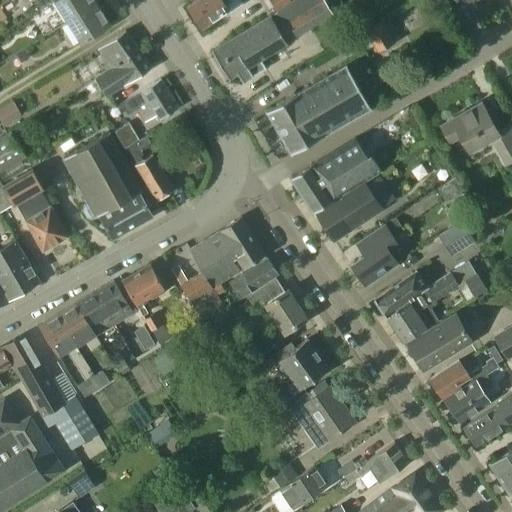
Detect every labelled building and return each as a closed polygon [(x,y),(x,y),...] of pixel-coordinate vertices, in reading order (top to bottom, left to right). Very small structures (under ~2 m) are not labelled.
[(55,0),(69,20),(97,2),(96,0),(55,0)] [(195,0),(188,5),(202,26),(228,9),(230,13),(243,4),(240,0),(195,0)] [(230,78),(237,74),(242,82),(266,67),(260,59),(286,42),(334,14),(324,0),(296,0),(290,4),(277,12),(270,16),(212,52),(230,78)] [(290,4),(296,0),(268,0),(277,12),(290,4)] [(110,22),(97,2),(69,20),(81,40),(110,22)] [(112,66),(139,47),(126,28),(98,47),(108,62),(104,65),(107,69),(112,66)] [(21,61),(30,56),(25,47),(16,53),(17,56),(21,61)] [(107,69),(107,70),(95,78),(107,96),(152,66),(139,47),(112,66),(107,69)] [(266,111),(290,153),(370,107),(346,65),(266,111)] [(161,78),(122,102),(128,112),(137,107),(145,121),(157,113),(160,118),(179,106),(161,78)] [(461,134),(469,149),(490,137),(505,163),(511,158),(511,122),(511,121),(496,130),(481,103),(442,125),(450,140),(461,134)] [(114,130),(124,147),(139,138),(129,121),(114,130)] [(0,135),(0,171),(26,156),(11,129),(0,135)] [(152,216),(139,192),(143,189),(110,131),(62,157),(87,202),(83,204),(82,209),(86,218),(92,219),(96,217),(95,216),(99,214),(113,238),(152,216)] [(139,141),(125,149),(135,165),(136,164),(156,198),(174,188),(153,153),(148,156),(143,148),(151,143),(147,136),(139,141)] [(314,212),(316,212),(365,182),(381,171),(372,157),(369,159),(355,138),(292,176),(314,212)] [(32,169),(3,187),(14,206),(35,193),(41,189),(43,188),(32,169)] [(14,206),(3,187),(0,181),(0,213),(0,214),(14,206)] [(365,182),(316,212),(334,240),(383,209),(365,182)] [(67,235),(41,189),(35,193),(39,200),(20,211),(43,249),(67,235)] [(189,248),(201,271),(187,279),(178,264),(170,269),(202,322),(224,309),(216,296),(224,291),(220,283),(240,270),(232,259),(237,256),(243,267),(264,254),(241,216),(220,229),(189,248)] [(438,235),(452,256),(475,241),(461,220),(438,235)] [(366,285),(397,264),(386,248),(396,242),(384,225),(357,244),(365,256),(352,265),(366,285)] [(0,285),(8,299),(40,281),(16,239),(0,247),(0,285)] [(240,297),(278,273),(268,256),(243,272),(245,276),(232,285),(240,297)] [(143,302),(166,289),(151,263),(123,279),(144,313),(149,311),(143,302)] [(375,298),(387,316),(408,301),(415,312),(425,306),(430,308),(438,303),(435,299),(448,291),(459,284),(450,271),(439,279),(427,287),(416,270),(375,298)] [(486,289),(476,273),(464,280),(474,297),(486,289)] [(287,291),(278,278),(246,299),(255,312),(262,308),(272,322),(275,319),(284,333),(308,317),(289,289),(287,291)] [(114,322),(133,311),(114,280),(95,291),(114,322)] [(114,322),(95,291),(77,302),(96,333),(114,322)] [(404,342),(427,326),(438,320),(430,308),(425,306),(415,312),(408,301),(387,316),(404,342)] [(77,302),(58,313),(77,344),(96,333),(77,302)] [(145,317),(152,330),(151,331),(159,344),(170,338),(155,312),(145,317)] [(77,344),(58,313),(40,324),(58,355),(77,344)] [(418,337),(406,344),(422,369),(434,363),(471,341),(455,314),(418,337)] [(511,326),(494,337),(506,358),(511,354),(511,326)] [(70,449),(98,434),(75,395),(65,400),(26,333),(4,345),(50,425),(54,423),(70,449)] [(300,389),(330,368),(308,338),(279,359),(300,389)] [(0,389),(4,388),(3,387),(0,381),(0,370),(13,363),(3,346),(0,347),(0,389)] [(172,361),(177,358),(170,347),(152,359),(163,375),(175,366),(172,361)] [(119,352),(110,357),(122,375),(130,370),(119,352)] [(443,396),(460,385),(460,387),(476,377),(477,379),(499,366),(492,356),(484,360),(486,363),(469,374),(459,360),(430,378),(443,396)] [(102,370),(91,376),(99,388),(109,382),(102,370)] [(491,400),(483,389),(492,383),(486,374),(477,379),(476,378),(444,397),(460,421),(491,400)] [(91,376),(77,385),(84,398),(99,388),(91,376)] [(291,407),(307,429),(318,446),(354,421),(329,386),(303,404),(301,400),(291,407)] [(286,388),(262,406),(270,417),(294,399),(286,388)] [(511,420),(511,390),(494,403),(496,405),(464,426),(476,444),(511,420)] [(30,416),(20,422),(5,398),(0,401),(0,509),(64,469),(30,416)] [(167,421),(145,436),(153,447),(175,433),(167,421)] [(367,460),(345,475),(349,481),(363,472),(362,471),(371,465),(380,479),(409,460),(396,441),(394,440),(367,459),(367,460)] [(511,492),(511,448),(489,463),(511,493),(511,492)] [(343,472),(345,475),(367,460),(367,459),(364,455),(355,462),(353,458),(336,469),(340,474),(343,472)] [(314,465),(298,476),(279,489),(292,508),(327,485),(314,465)] [(296,477),(289,467),(275,477),(281,487),(296,477)] [(84,471),(68,482),(79,497),(94,486),(84,471)] [(434,511),(441,507),(415,471),(357,511),(434,511)] [(175,484),(150,501),(157,511),(182,494),(175,484)] [(70,504),(58,511),(80,511),(73,501),(70,504)]
